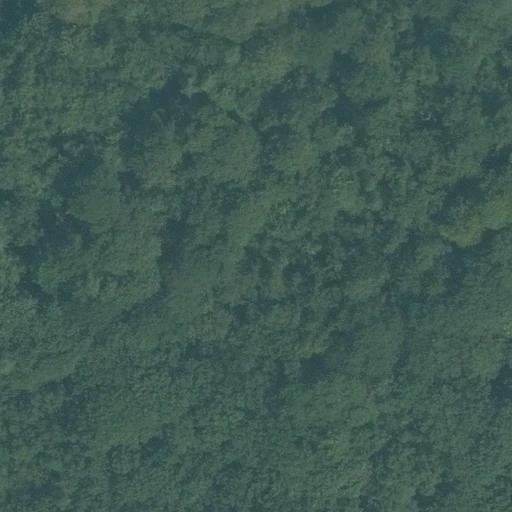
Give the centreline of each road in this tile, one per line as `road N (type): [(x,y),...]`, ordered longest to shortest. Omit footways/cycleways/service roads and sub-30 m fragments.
road 1 (unknown): [(0,226),(57,258),(127,324),(345,438),(356,468)]
road 2 (track): [(356,468),(309,452),(0,295)]
road 3 (unknown): [(511,257),(435,334),(356,468)]
road 4 (track): [(356,468),(511,330)]
road 5 (unknown): [(511,453),(451,432),(356,468)]
